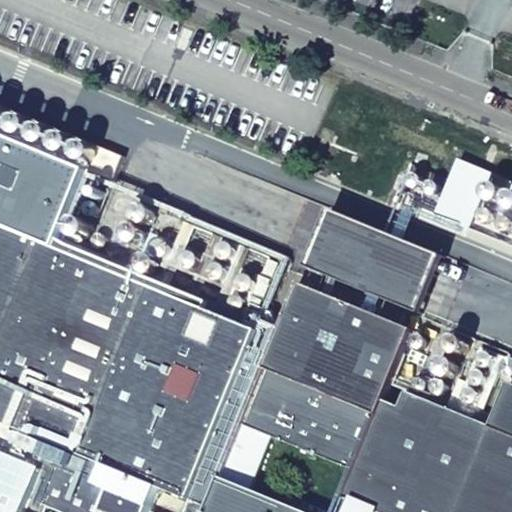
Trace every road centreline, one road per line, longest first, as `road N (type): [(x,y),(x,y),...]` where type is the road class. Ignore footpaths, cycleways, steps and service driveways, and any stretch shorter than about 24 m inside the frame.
road 1 (unknown): [(496,272),(0,72)]
road 2 (residential): [(213,0),(511,119)]
